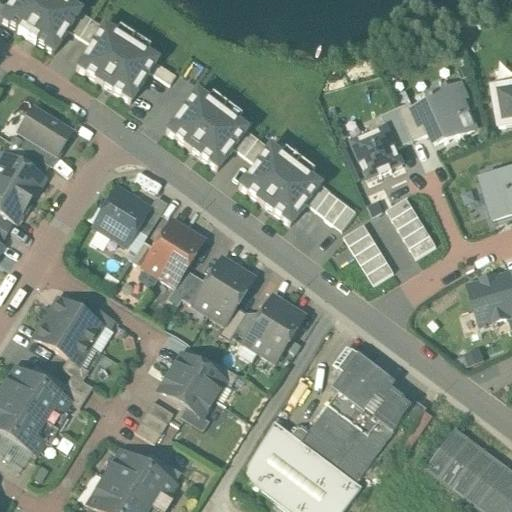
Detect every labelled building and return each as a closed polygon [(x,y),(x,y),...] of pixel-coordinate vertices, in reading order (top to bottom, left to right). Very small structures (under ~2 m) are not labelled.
[(56,0),(13,0),(0,21),(0,23),(53,58),(80,15),(56,0)] [(102,30),(76,73),(130,107),(157,64),(102,30)] [(504,88),(491,90),(498,130),(511,127),(511,80),(503,83),(504,88)] [(429,103),(430,106),(414,114),(413,114),(420,128),(425,126),(429,137),(434,146),(446,141),(447,144),(475,132),(467,116),(466,117),(454,91),(429,103)] [(196,96),(165,135),(216,174),(247,135),(196,96)] [(410,106),(397,112),(412,145),(429,137),(425,126),(420,128),(413,114),(414,114),(410,106)] [(71,136),(32,111),(17,136),(26,141),(56,160),(71,136)] [(352,143),(369,183),(402,169),(385,129),(352,143)] [(56,160),(26,141),(19,152),(27,157),(48,170),(50,170),(56,160)] [(268,151),(238,191),(289,229),(305,207),(319,189),(268,151)] [(27,157),(19,152),(13,162),(21,167),(27,157)] [(48,170),(27,157),(21,167),(42,180),(48,170)] [(13,162),(6,158),(0,167),(0,186),(29,205),(43,181),(42,180),(21,167),(13,162)] [(511,176),(481,186),(493,222),(511,215),(511,176)] [(29,205),(0,186),(0,219),(13,228),(14,228),(29,205)] [(319,189),(305,207),(315,215),(329,196),(320,189),(319,189)] [(148,213),(116,193),(93,230),(126,250),(136,234),(142,223),(148,213)] [(329,196),(315,215),(324,221),(338,202),(329,196)] [(148,213),(142,223),(152,230),(152,229),(153,230),(166,208),(156,201),(148,213)] [(338,202),(324,221),(333,228),(347,209),(338,202)] [(387,215),(393,224),(414,212),(408,202),(387,215)] [(347,209),(333,228),(342,235),(356,216),(347,209)] [(393,224),(399,234),(420,221),(414,212),(393,224)] [(13,228),(0,219),(0,233),(6,238),(13,228)] [(399,234),(405,244),(426,231),(420,221),(399,234)] [(152,230),(142,223),(136,234),(146,240),(152,230)] [(171,224),(141,272),(158,282),(187,234),(171,224)] [(343,240),(349,250),(369,237),(363,228),(343,240)] [(405,244),(411,253),(431,241),(426,231),(405,244)] [(187,234),(158,282),(174,292),(185,274),(204,244),(187,234)] [(349,250),(355,260),(375,247),(369,237),(349,250)] [(411,253),(417,263),(437,250),(431,241),(411,253)] [(355,260),(361,269),(381,257),(375,247),(355,260)] [(361,269),(367,279),(387,266),(381,257),(361,269)] [(205,286),(191,310),(208,320),(237,272),(221,262),(205,286)] [(367,279),(373,289),(393,276),(387,266),(367,279)] [(237,272),(208,320),(224,330),(236,311),(254,282),(237,272)] [(463,285),(477,331),(511,321),(511,283),(509,272),(463,285)] [(185,274),(174,292),(166,304),(176,311),(181,303),(195,280),(185,274)] [(195,280),(181,303),(191,310),(205,286),(196,280),(195,280)] [(288,310),(271,299),(242,347),(258,358),(288,310)] [(84,320),(57,303),(51,314),(52,315),(47,323),(89,350),(101,331),(101,330),(84,320)] [(115,325),(91,310),(84,320),(101,330),(101,331),(108,336),(115,325)] [(304,320),(288,310),(258,358),(274,368),(304,320)] [(246,317),(236,311),(224,330),(218,338),(229,345),(246,317)] [(89,350),(47,323),(42,332),(40,331),(33,341),(67,362),(78,369),(78,368),(89,350)] [(223,353),(211,345),(205,355),(217,363),(223,353)] [(394,387),(356,358),(355,359),(346,352),(332,371),(341,378),(329,393),(336,398),(363,418),(374,403),(380,408),(371,421),(392,437),(399,428),(412,410),(412,409),(390,393),(394,387)] [(207,375),(180,358),(169,377),(213,403),(224,385),(207,375)] [(78,369),(67,362),(61,372),(71,379),(82,385),(88,375),(78,368),(78,369)] [(237,379),(213,365),(207,375),(224,385),(231,389),(237,379)] [(65,389),(34,370),(28,380),(59,399),(65,389)] [(28,380),(14,372),(0,395),(0,399),(52,432),(69,406),(59,399),(28,380)] [(213,403),(169,377),(158,395),(184,411),(201,421),(213,403)] [(82,385),(71,379),(65,389),(85,402),(92,392),(82,385)] [(85,402),(65,389),(59,399),(69,406),(79,412),(85,402)] [(363,418),(336,398),(308,435),(299,447),(354,488),(354,487),(392,437),(371,421),(380,408),(374,403),(363,418)] [(52,432),(0,399),(0,436),(36,458),(52,432)] [(416,404),(412,409),(412,410),(399,428),(409,436),(427,412),(416,404)] [(173,418),(152,405),(146,415),(166,428),(173,418)] [(201,421),(184,411),(178,421),(202,436),(208,426),(201,421)] [(166,428),(146,415),(140,426),(160,438),(166,428)] [(160,438),(140,426),(133,436),(154,448),(160,438)] [(354,488),(299,447),(308,435),(301,430),(293,431),(288,438),(273,427),(240,481),(281,511),(345,511),(360,492),(354,487),(354,488)] [(511,511),(511,476),(456,434),(426,473),(478,511),(511,511)] [(142,469),(120,456),(104,482),(152,511),(160,511),(174,489),(173,488),(142,469)] [(179,478),(149,459),(142,469),(173,488),(179,478)] [(152,511),(104,482),(87,508),(93,511),(152,511)]
